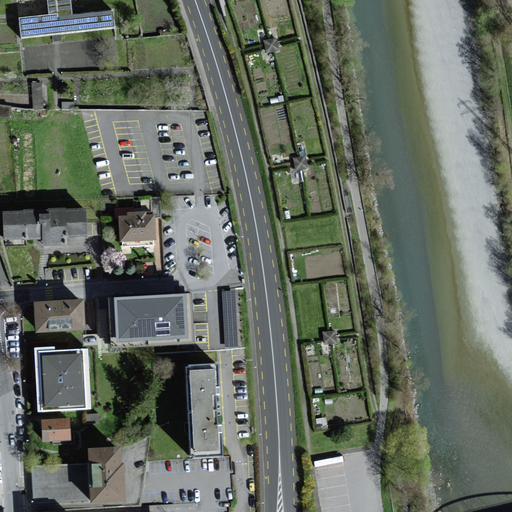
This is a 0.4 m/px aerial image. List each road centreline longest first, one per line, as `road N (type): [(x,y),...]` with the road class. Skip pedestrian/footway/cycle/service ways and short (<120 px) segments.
road 1 (motorway): [(239,0),(273,96),(299,215),(344,511)]
road 2 (motorway): [(377,511),(336,237),(280,0)]
road 3 (primary): [(195,0),(253,212),(279,460)]
road 4 (residential): [(0,299),(176,282)]
road 5 (residential): [(11,511),(0,371)]
